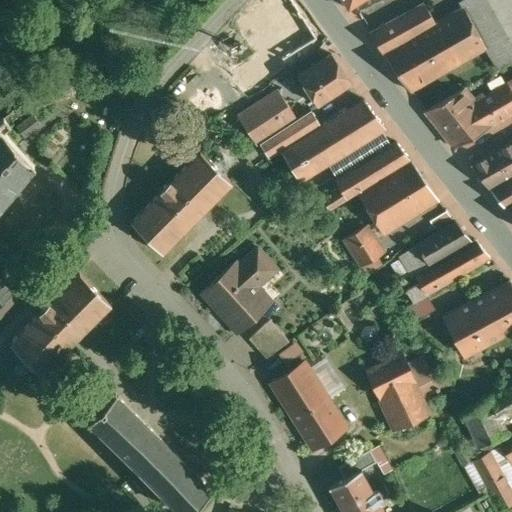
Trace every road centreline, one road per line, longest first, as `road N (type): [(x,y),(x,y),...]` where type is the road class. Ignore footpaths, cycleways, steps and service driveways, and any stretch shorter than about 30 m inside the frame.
road 1 (residential): [(314,511),(224,370),(143,285),(113,218)]
road 2 (secondary): [(511,254),(318,0)]
road 3 (residential): [(236,0),(154,84),(118,173),(113,218)]
